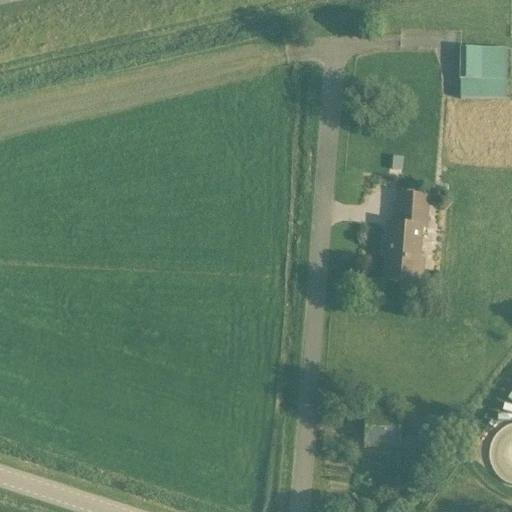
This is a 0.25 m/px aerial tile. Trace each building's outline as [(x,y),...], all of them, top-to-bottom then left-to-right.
[(460,50),(460,100),(506,100),(506,50),(460,50)] [(388,224),(383,280),(418,282),(422,228),(426,228),(428,198),(398,195),(396,224),(388,224)] [(365,416),(364,447),(400,449),(400,437),(432,438),(433,419),(365,416)] [(396,488),(399,484),(399,480),(397,476),(394,474),(390,474),(386,475),(384,479),(383,483),(385,487),(388,489),(393,489),(396,488)] [(357,511),(349,500),(332,511),(357,511)]
